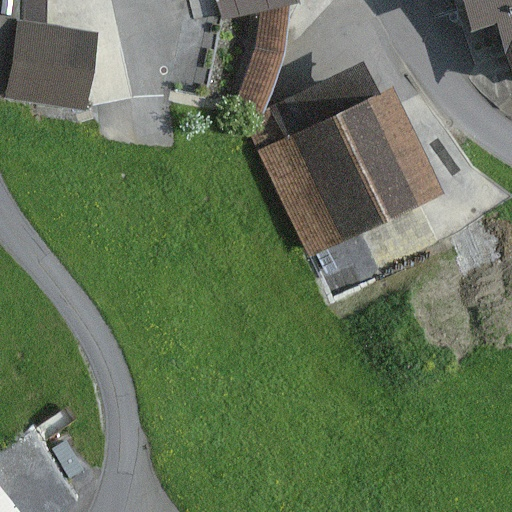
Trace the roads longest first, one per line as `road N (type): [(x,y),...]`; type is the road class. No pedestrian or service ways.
road 1 (unclassified): [(0,190),(116,373),(127,464),(109,511)]
road 2 (unclassified): [(511,127),(442,89),(394,0)]
